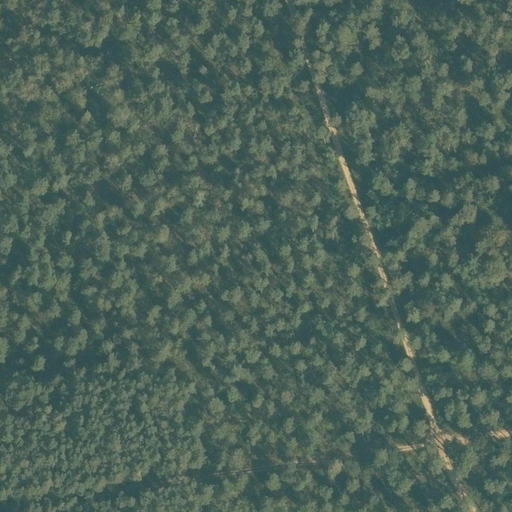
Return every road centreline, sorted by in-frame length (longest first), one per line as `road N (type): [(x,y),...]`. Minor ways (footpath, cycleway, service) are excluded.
road 1 (track): [(285,0),(439,446)]
road 2 (track): [(439,446),(193,480)]
